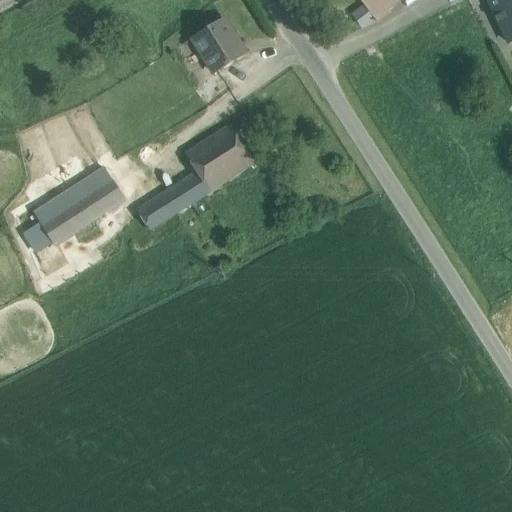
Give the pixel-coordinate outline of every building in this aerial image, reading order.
[(386,7),(380,0),(363,0),(361,1),(378,23),(391,13),(387,9),(386,7)] [(380,0),(386,7),(387,9),(399,0),(380,0)] [(511,0),(488,0),(509,44),(511,43),(511,0)] [(224,20),(192,40),(214,74),(245,55),(224,20)] [(230,126),(186,154),(198,173),(211,192),(255,164),(230,126)] [(104,169),(73,190),(80,201),(111,180),(104,169)] [(198,173),(163,196),(176,215),(211,192),(198,173)] [(80,201),(61,213),(74,233),(125,200),(111,180),(80,201)] [(72,189),(33,214),(41,226),(61,213),(80,201),(73,190),(72,189)] [(163,196),(149,205),(162,221),(176,215),(163,196)] [(162,221),(149,205),(138,212),(150,231),(162,221)] [(61,213),(41,226),(54,246),(74,233),(61,213)]
